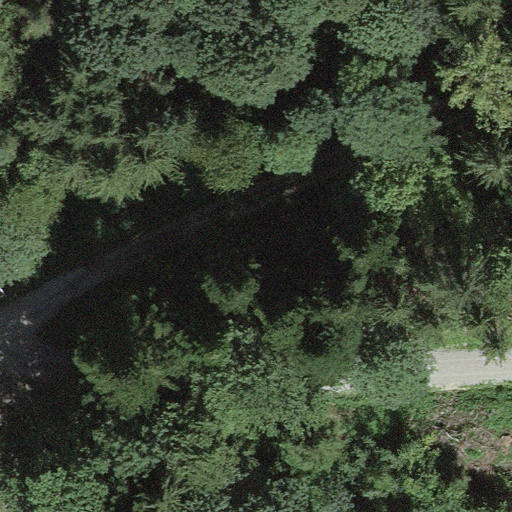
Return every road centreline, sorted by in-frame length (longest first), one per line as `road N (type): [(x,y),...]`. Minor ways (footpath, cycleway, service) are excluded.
road 1 (track): [(511,92),(0,329)]
road 2 (track): [(0,363),(133,377),(511,370)]
